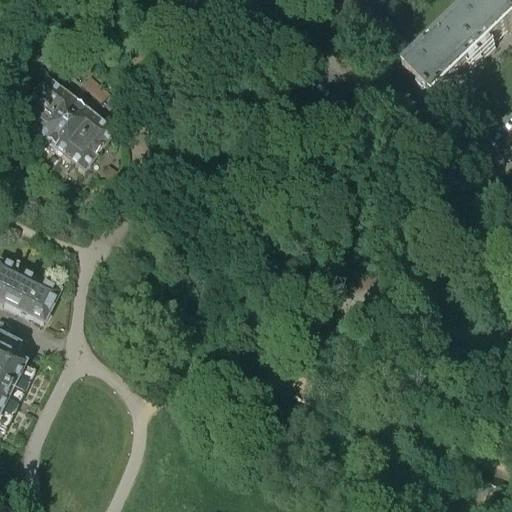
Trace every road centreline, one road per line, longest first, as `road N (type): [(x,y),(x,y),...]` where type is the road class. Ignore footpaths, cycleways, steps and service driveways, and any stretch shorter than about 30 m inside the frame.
road 1 (residential): [(11,73),(59,72),(132,146),(133,196),(89,260)]
road 2 (residential): [(254,26),(468,187)]
road 3 (residential): [(109,511),(137,424),(116,386),(75,366)]
road 4 (residential): [(34,511),(32,445),(75,366)]
